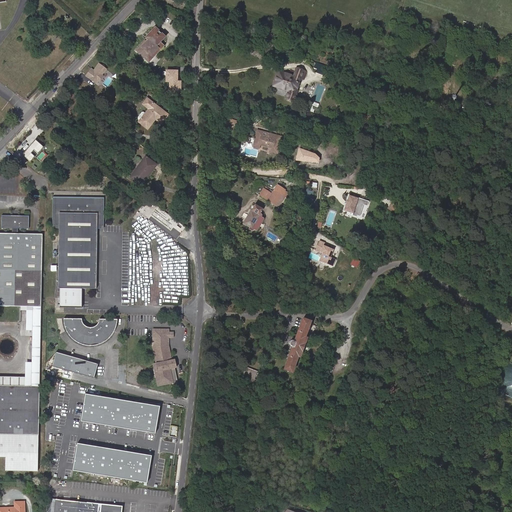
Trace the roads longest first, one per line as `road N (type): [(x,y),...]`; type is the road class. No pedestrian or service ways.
road 1 (residential): [(177,511),(201,294),(200,0)]
road 2 (residential): [(138,0),(0,144)]
